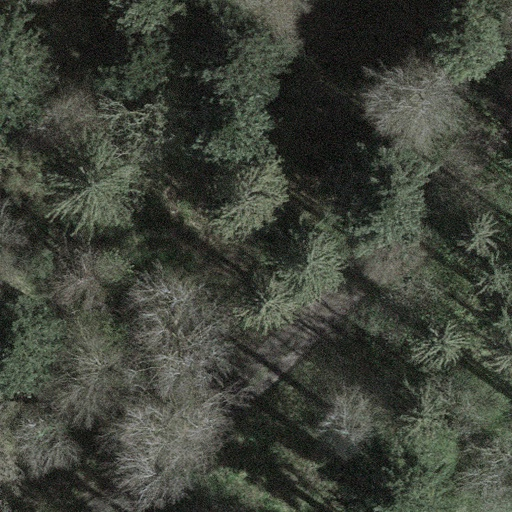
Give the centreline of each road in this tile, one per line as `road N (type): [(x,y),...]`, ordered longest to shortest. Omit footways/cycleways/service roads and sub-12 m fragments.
road 1 (track): [(91,511),(316,313),(511,108)]
road 2 (track): [(401,511),(316,313)]
